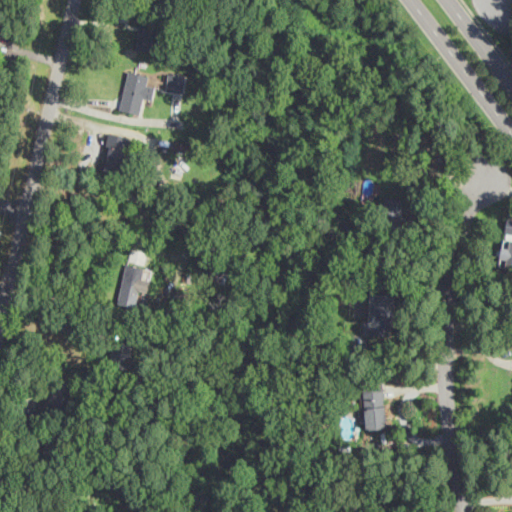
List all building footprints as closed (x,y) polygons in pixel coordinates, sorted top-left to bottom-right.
[(156,52),(162,26),(142,22),(136,48),(156,52)] [(150,75),(129,70),(121,109),(141,113),(144,97),(154,99),(156,86),(148,84),(150,75)] [(184,92),(186,75),(169,72),(167,90),(184,92)] [(128,137),(109,134),(104,169),(123,172),(128,137)] [(174,150),(191,151),(192,142),(174,141),(174,150)] [(383,198),(379,228),(402,231),(406,201),(383,198)] [(511,216),(508,216),(503,248),(501,247),(498,265),(511,267),(511,216)] [(148,292),(152,266),(125,261),(118,305),(136,308),(139,290),(148,292)] [(227,263),(206,265),(207,283),(229,281),(227,263)] [(391,334),(393,293),(370,292),(369,320),(364,320),(363,333),(391,334)] [(112,340),(107,363),(126,368),(132,345),(112,340)] [(73,415),(73,379),(45,379),(45,415),(73,415)] [(386,427),(384,382),(364,383),(365,428),(386,427)] [(45,466),(70,466),(70,443),(45,443),(45,466)]
